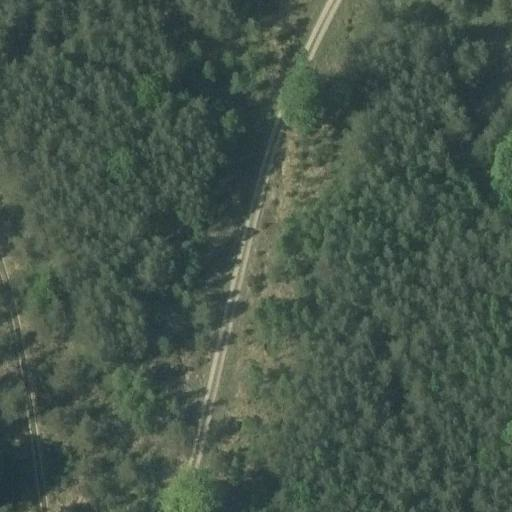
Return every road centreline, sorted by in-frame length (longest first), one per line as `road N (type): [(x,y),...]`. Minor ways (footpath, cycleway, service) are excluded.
road 1 (track): [(179,511),(248,209),(306,37),(330,0)]
road 2 (track): [(0,264),(41,511)]
